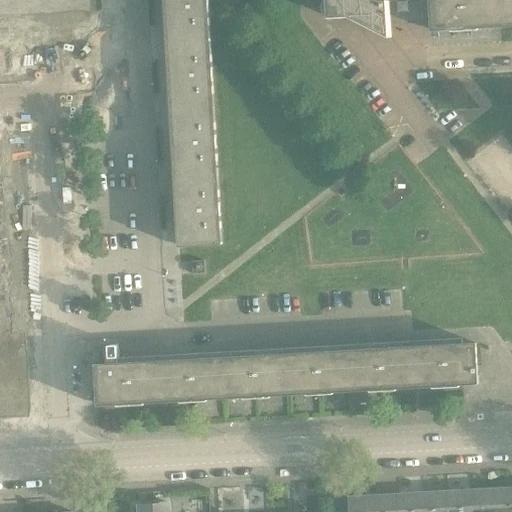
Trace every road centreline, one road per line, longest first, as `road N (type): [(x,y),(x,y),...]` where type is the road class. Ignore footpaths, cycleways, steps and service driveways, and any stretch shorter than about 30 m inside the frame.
road 1 (tertiary): [(51,459),(511,435)]
road 2 (residential): [(44,328),(152,322),(130,78)]
road 3 (residential): [(44,328),(31,82)]
road 4 (residential): [(374,58),(511,52)]
road 5 (residential): [(51,459),(44,328)]
